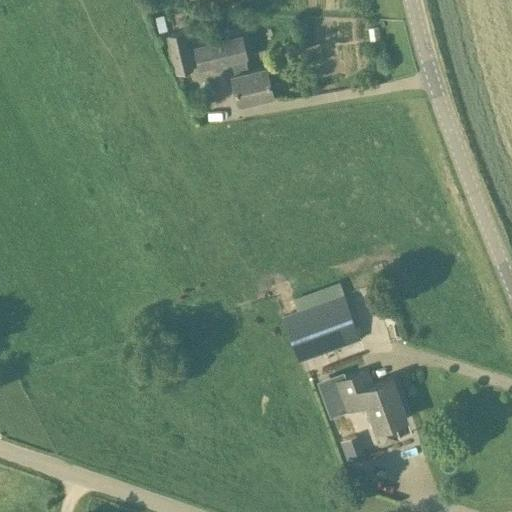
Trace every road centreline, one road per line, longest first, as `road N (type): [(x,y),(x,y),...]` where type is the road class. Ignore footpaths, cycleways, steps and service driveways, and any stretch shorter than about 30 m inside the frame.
road 1 (unclassified): [(511,288),(449,135),(412,0)]
road 2 (unclassified): [(175,511),(0,447)]
